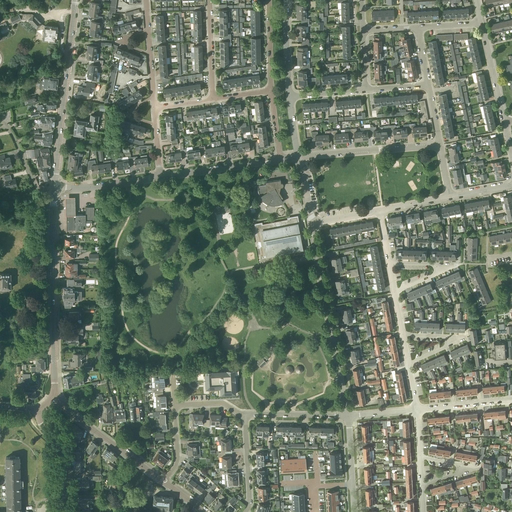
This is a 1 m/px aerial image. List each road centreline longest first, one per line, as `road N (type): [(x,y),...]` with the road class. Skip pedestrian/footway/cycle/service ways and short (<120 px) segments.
road 1 (tertiary): [(57,400),(53,191)]
road 2 (residential): [(347,416),(311,223)]
road 3 (tertiary): [(54,186),(77,0)]
road 4 (residential): [(298,157),(439,145)]
road 5 (tertiary): [(57,400),(164,482)]
road 6 (residential): [(394,292),(451,266),(389,263)]
road 7 (residential): [(160,177),(280,159)]
